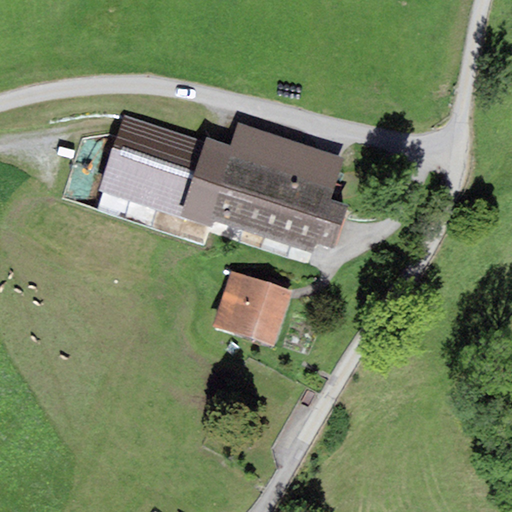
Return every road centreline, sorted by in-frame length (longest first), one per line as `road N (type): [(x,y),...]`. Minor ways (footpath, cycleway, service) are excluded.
road 1 (residential): [(255,511),(358,339),(443,218),(461,152),(463,76),(479,0)]
road 2 (track): [(0,105),(132,85),(461,152)]
